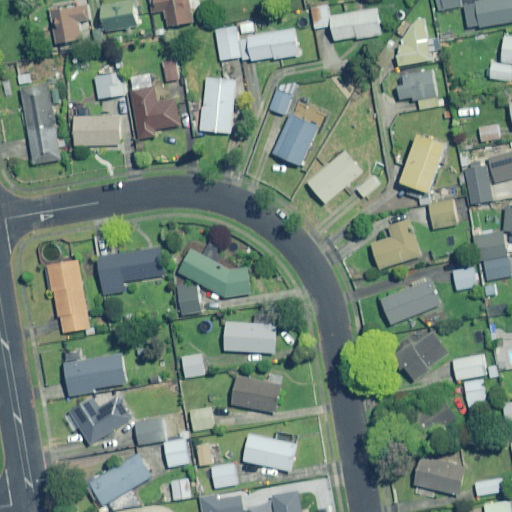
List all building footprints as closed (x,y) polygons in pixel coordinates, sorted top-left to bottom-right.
[(194,23),(190,0),(154,0),(157,12),(165,11),(168,27),(194,23)] [(461,7),(459,0),(433,0),(436,12),(461,7)] [(464,5),(467,29),(479,27),(480,29),(511,24),(511,0),(477,0),(476,0),(476,4),(464,5)] [(138,28),(134,1),(100,6),(104,33),(138,28)] [(92,21),(89,6),(52,13),(58,45),(83,40),(80,23),(92,21)] [(329,15),(328,6),(311,8),(314,30),(331,28),(333,43),(381,37),(379,22),(378,9),(329,15)] [(439,38),(427,40),(423,16),(400,20),(403,43),(394,44),(398,66),(407,65),(430,61),(429,54),(441,52),(439,38)] [(252,60),(253,61),(274,58),(274,61),(300,57),(296,28),(240,36),(238,26),(216,29),(220,61),(242,58),(243,61),(252,60)] [(511,37),(505,37),(502,64),(486,62),(485,78),(511,81),(511,37)] [(179,79),(174,60),(163,63),(168,82),(179,79)] [(436,97),(432,71),(396,77),(400,100),(414,98),(414,101),(436,97)] [(123,73),(94,76),(97,100),(126,97),(123,73)] [(17,76),(23,116),(21,116),(24,136),(27,136),(32,165),(61,160),(59,147),(65,146),(64,138),(58,139),(48,82),(33,84),(31,74),(17,76)] [(158,102),(153,74),(130,78),(141,139),(157,136),(156,130),(180,126),(175,99),(158,102)] [(236,80),(206,77),(202,131),(232,133),(236,80)] [(296,85),(282,80),(271,110),(285,115),(296,85)] [(301,167),(318,129),(322,131),(330,114),(323,111),(299,99),(274,154),(301,167)] [(472,123),(469,105),(455,108),(458,126),(472,123)] [(120,145),(119,116),(74,117),(75,146),(120,145)] [(501,139),(498,124),(479,128),(482,142),(501,139)] [(447,146),(420,136),(403,184),(430,193),(447,146)] [(364,172),(347,152),(310,183),(327,204),(364,172)] [(511,152),(490,159),(497,183),(511,179),(511,152)] [(483,165),(482,161),(470,163),(470,167),(467,168),(472,204),(493,201),(488,165),(483,165)] [(380,184),(374,177),(359,190),(365,197),(380,184)] [(435,229),(460,225),(458,215),(455,198),(430,202),(435,229)] [(423,256),(411,219),(390,225),(394,237),(372,244),(380,269),(423,256)] [(484,261),(508,257),(504,232),(476,237),(480,261),(484,261)] [(193,250),(180,273),(225,298),(252,295),(249,267),(228,269),(221,265),(226,257),(208,247),(204,256),(193,250)] [(105,296),(127,293),(126,283),(166,278),(162,249),(100,257),(105,296)] [(508,257),(484,261),(488,281),(511,277),(508,257)] [(48,265),(52,292),(55,291),(61,334),(89,330),(79,260),(48,265)] [(477,287),(473,268),(454,272),(457,291),(477,287)] [(441,306),(432,282),(382,300),(392,325),(441,306)] [(199,287),(179,289),(182,315),(202,313),(199,287)] [(265,323),(266,315),(255,315),(255,324),(227,322),(225,351),(275,354),(277,324),(265,323)] [(392,356),(403,372),(405,370),(414,383),(430,371),(428,368),(449,355),(432,330),(392,356)] [(208,352),(183,356),(186,379),(211,375),(208,352)] [(69,397),(97,394),(96,390),(128,386),(124,354),(64,362),(69,397)] [(486,375),(482,356),(454,361),(458,381),(486,375)] [(282,387),(238,378),(232,404),(277,413),(282,387)] [(487,399),(483,380),(465,384),(471,414),(498,409),(496,397),(487,399)] [(444,395),(417,413),(431,436),(459,418),(444,395)] [(133,420),(119,397),(100,408),(94,399),(71,412),(90,445),(133,420)] [(217,428),(214,407),(191,411),(194,432),(217,428)] [(165,441),(161,418),(135,423),(139,446),(165,441)] [(292,472),(298,445),(250,435),(244,461),(292,472)] [(191,464),(186,438),(165,442),(170,468),(191,464)] [(210,445),(198,447),(201,466),(213,464),(210,445)] [(110,467),(85,482),(96,502),(100,499),(104,507),(153,479),(140,455),(112,471),(110,467)] [(466,468),(422,458),(416,486),(460,496),(466,468)] [(238,485),(235,464),(213,468),(216,488),(238,485)] [(505,492),(503,479),(476,483),(478,496),(505,492)] [(191,499),(189,480),(172,482),(174,501),(191,499)] [(302,511),(299,492),(273,496),(275,511),(302,511)] [(243,511),(242,495),(203,500),(204,511),(243,511)] [(511,511),(509,502),(485,507),(485,511),(511,511)]
